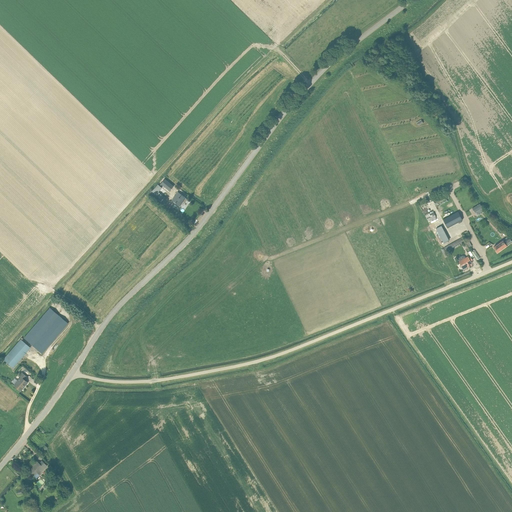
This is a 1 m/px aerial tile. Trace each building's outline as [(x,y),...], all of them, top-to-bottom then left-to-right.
[(170,191),(174,186),(165,178),(161,183),(170,191)] [(186,198),(178,192),(172,200),(180,206),(183,201),(184,202),(186,202),(187,200),(187,199),(186,198)] [(475,212),(482,207),(480,203),(473,208),(475,212)] [(448,227),(463,219),(458,211),(443,219),(448,227)] [(479,222),(475,224),(483,239),(485,243),(499,235),(496,231),(488,216),(479,222)] [(444,230),(441,225),(436,228),(438,233),(444,230)] [(511,240),(509,236),(505,239),(494,247),(497,252),(511,241),(511,240)] [(447,251),(465,241),(463,237),(444,247),(447,251)] [(465,258),(464,256),(458,259),(460,261),(459,261),(460,263),(463,269),(469,266),(468,265),(472,263),(470,261),(472,260),(471,257),(469,258),(469,257),(468,256),(465,258)] [(68,322),(50,307),(24,337),(42,353),(68,322)] [(13,368),(30,348),(21,339),(3,359),(13,368)] [(25,385),(28,382),(24,379),(26,376),(22,372),(19,376),(20,377),(13,385),(20,390),(25,385)] [(35,465),(29,471),(33,475),(36,478),(40,475),(39,474),(47,466),(42,461),(39,463),(38,462),(37,461),(34,464),(35,465)] [(41,487),(48,481),(44,476),(37,481),(41,487)]
